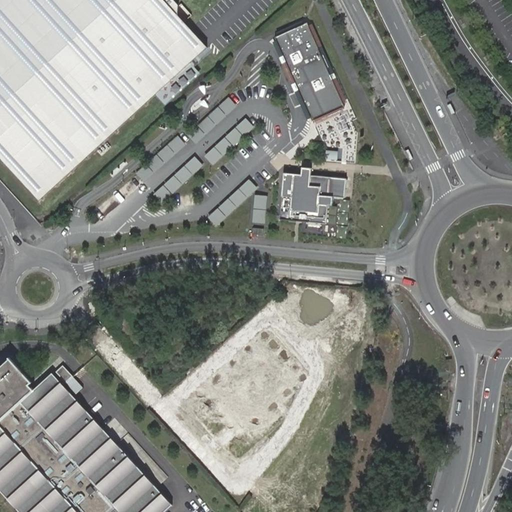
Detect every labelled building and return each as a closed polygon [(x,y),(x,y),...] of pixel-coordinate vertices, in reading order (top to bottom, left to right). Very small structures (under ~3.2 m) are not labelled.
[(0,0),(0,155),(39,198),(207,45),(179,15),(179,0),(0,0)] [(347,106),(308,22),(276,37),(315,121),(347,106)] [(221,105),(229,114),(239,105),(231,96),(221,105)] [(214,163),(256,127),(249,119),(216,147),(219,151),(210,158),(214,163)] [(178,135),(159,153),(168,162),(187,144),(178,135)] [(328,149),(327,159),(340,160),(341,150),(328,149)] [(197,156),(189,163),(197,172),(205,164),(197,156)] [(303,174),(285,173),(281,219),(327,223),(329,205),(334,206),(334,197),(345,198),(347,178),(312,175),(312,168),(303,167),(303,174)] [(250,178),(211,218),(219,226),(259,187),(250,178)] [(255,194),(253,223),(267,224),(270,195),(255,194)] [(268,330),(200,390),(242,437),(259,421),(270,433),(289,416),(279,404),(309,377),(268,330)] [(11,358),(0,368),(0,489),(20,511),(165,511),(174,504),(53,372),(35,389),(30,384),(33,382),(11,358)] [(64,365),(57,371),(78,393),(84,387),(64,365)]
